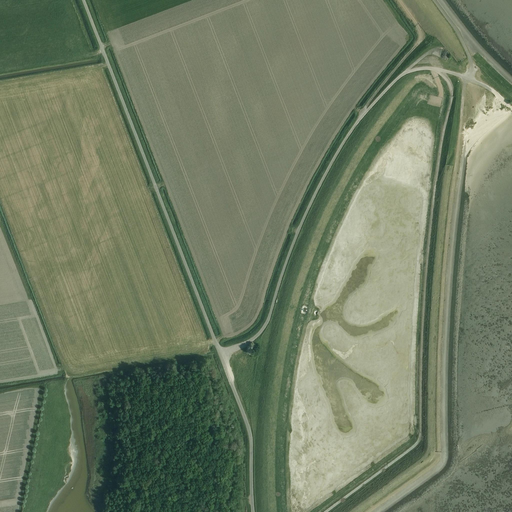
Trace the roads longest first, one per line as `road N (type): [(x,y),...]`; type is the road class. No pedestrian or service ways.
road 1 (unclassified): [(323,511),(417,439),(434,177),(451,96),(435,69)]
road 2 (unclassified): [(219,353),(82,0)]
road 3 (unclassified): [(219,353),(259,335),(301,223),(356,122),(409,73),(435,69)]
road 4 (unclassified): [(253,511),(250,442),(219,353)]
road 5 (track): [(356,122),(421,35),(399,0)]
